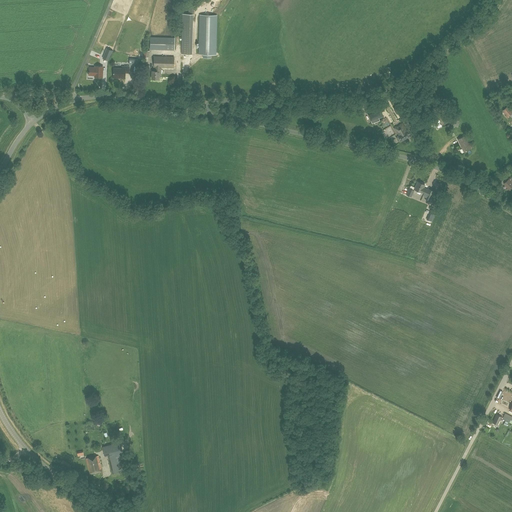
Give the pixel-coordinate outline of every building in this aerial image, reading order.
[(135,16),(140,0),(119,0),(119,2),(118,6),(113,11),(103,40),(121,45),(122,44),(127,28),(124,26),(128,14),(135,16)] [(195,13),(183,14),(184,54),(195,54),(195,13)] [(216,55),(217,15),(200,14),(199,54),(203,54),(203,58),(210,58),(210,54),(216,55)] [(174,50),(174,38),(150,37),(149,49),(174,50)] [(106,48),(102,58),(108,61),(113,50),(106,48)] [(173,68),(174,57),(154,56),(153,67),(155,67),(155,71),(152,71),(152,79),(159,79),(159,74),(160,74),(161,67),(173,68)] [(102,77),(103,66),(95,66),(95,68),(89,67),(89,75),(95,75),(95,77),(102,77)] [(129,73),(129,66),(122,66),(121,68),(114,68),(113,76),(119,76),(121,76),(121,78),(125,78),(125,72),(129,73)] [(508,118),(509,117),(509,116),(511,113),(511,110),(510,108),(511,107),(510,105),(503,110),(507,115),(506,116),(508,118)] [(401,111),(398,112),(401,119),(407,116),(402,107),(399,108),(401,111)] [(381,110),(368,115),(370,119),(378,116),(379,118),(383,116),(381,110)] [(442,127),(439,122),(440,122),(438,118),(427,124),(429,128),(433,126),(435,128),(436,128),(437,130),(442,127)] [(406,129),(402,123),(399,125),(397,127),(396,126),(393,128),(397,134),(398,133),(399,135),(397,136),(398,137),(397,138),(399,141),(400,141),(410,135),(407,130),(406,131),(405,129),(406,129)] [(464,152),(471,149),(465,136),(458,140),(464,152)] [(428,190),(423,188),(425,185),(417,181),(414,189),(421,192),(424,193),(423,195),(425,196),(424,198),(430,200),(434,191),(428,189),(428,190)] [(411,197),(414,190),(409,188),(406,195),(411,197)] [(406,247),(403,247),(420,200),(409,197),(394,240),(398,242),(397,245),(402,247),(401,250),(404,251),(406,247)] [(417,253),(434,206),(424,202),(407,249),(417,253)] [(497,425),(501,417),(496,414),(492,423),(497,425)] [(511,423),(511,417),(510,417),(505,414),(503,419),(508,421),(511,423)] [(104,453),(122,448),(120,442),(102,447),(104,453)] [(119,453),(108,456),(113,473),(124,471),(119,453)] [(102,471),(98,456),(86,459),(90,474),(94,473),(94,471),(97,470),(97,472),(102,471)]
